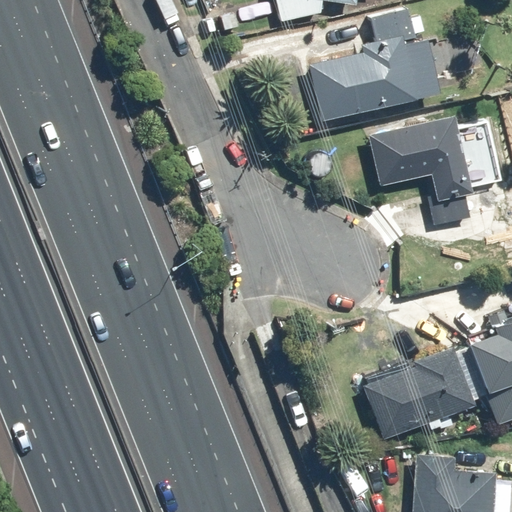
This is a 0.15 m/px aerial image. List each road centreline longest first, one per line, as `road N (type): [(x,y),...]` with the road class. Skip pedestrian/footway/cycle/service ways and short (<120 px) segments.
road 1 (motorway): [(0,43),(188,511)]
road 2 (residential): [(145,0),(257,225),(341,275)]
road 3 (motorway): [(117,511),(0,218)]
